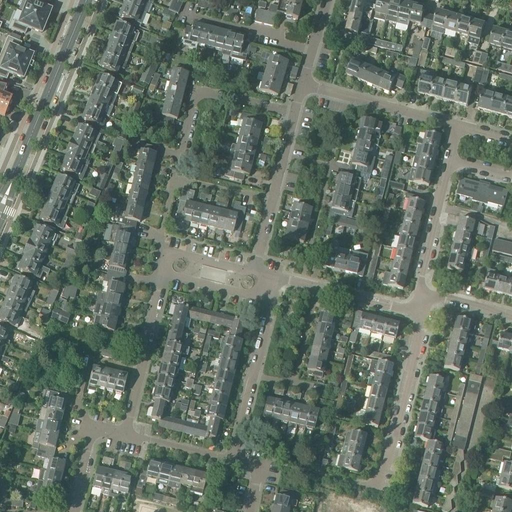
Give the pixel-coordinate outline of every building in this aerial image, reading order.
[(39,0),(24,0),(24,1),(28,3),(24,14),(48,23),(51,15),(50,15),(52,11),(38,5),(39,0)] [(126,0),(125,6),(142,13),(146,2),(139,0),(126,0)] [(223,0),(221,8),(224,9),(228,10),(230,0),(223,0)] [(385,23),(386,22),(391,0),(378,0),(376,12),(374,20),(385,23)] [(386,22),(397,25),(403,3),(391,0),(386,22)] [(164,9),(164,10),(175,14),(178,15),(182,5),(173,1),(168,11),(164,9)] [(276,13),(286,16),(285,18),(297,22),(301,6),(279,1),(278,8),(277,11),(276,13)] [(199,2),(197,9),(206,11),(207,5),(199,2)] [(374,20),(376,12),(366,10),(367,7),(354,3),(350,19),(373,25),(374,20)] [(414,6),(403,3),(397,25),(408,28),(409,23),(410,23),(414,6)] [(207,5),(206,11),(214,13),(216,7),(211,6),(207,5)] [(125,6),(123,10),(122,9),(119,10),(118,14),(119,17),(131,22),(130,24),(140,28),(145,15),(141,13),(142,13),(125,6)] [(267,13),(269,13),(270,14),(276,15),(276,13),(277,11),(278,8),(269,6),(267,13)] [(425,8),(414,6),(410,23),(421,26),(425,8)] [(224,10),(228,11),(227,16),(231,17),(233,11),(228,10),(224,9),(224,10)] [(162,15),(173,20),(175,14),(164,10),(162,15)] [(261,25),(264,12),(258,10),(255,23),(261,25)] [(267,13),(264,12),(261,25),(267,26),(270,14),(269,13),(267,13)] [(450,15),(438,12),(432,32),(444,35),(445,32),(450,15)] [(48,23),(24,14),(20,24),(15,22),(12,30),(26,35),(28,29),(42,34),(43,31),(44,31),(48,23)] [(273,28),(276,15),(270,14),(267,26),(273,28)] [(457,36),(462,19),(450,15),(445,32),(457,36)] [(350,19),(347,34),(359,37),(360,34),(370,37),(373,25),(350,19)] [(462,19),(457,36),(468,39),(473,22),(462,19)] [(165,22),(162,29),(168,31),(171,25),(165,22)] [(468,39),(467,44),(479,48),(480,42),(485,25),(473,22),(468,39)] [(138,33),(134,31),(117,25),(113,36),(130,42),(134,44),(138,33)] [(182,46),(187,47),(189,50),(195,51),(195,50),(196,50),(197,46),(202,27),(193,25),(192,30),(186,29),(183,41),(182,41),(182,45),(183,45),(182,46)] [(202,27),(197,46),(206,48),(210,30),(202,27)] [(214,50),(219,32),(210,30),(206,48),(214,50)] [(490,47),(489,48),(501,52),(506,33),(495,30),(490,47)] [(223,52),(227,34),(219,32),(214,50),(223,52)] [(511,34),(506,33),(501,52),(511,54),(511,34)] [(227,34),(223,52),(222,56),(230,58),(231,55),(236,36),(227,34)] [(130,42),(113,36),(109,47),(126,54),(126,53),(130,55),(134,44),(130,42)] [(230,59),(245,63),(249,44),(243,43),(245,38),(236,36),(231,55),(230,58),(230,59)] [(166,41),(158,38),(156,43),(164,46),(166,41)] [(5,46),(1,57),(6,59),(29,68),(33,60),(32,60),(33,56),(19,51),(22,44),(9,39),(5,46)] [(380,42),(367,39),(366,46),(380,49),(382,43),(380,42)] [(424,39),(423,44),(421,51),(428,53),(431,41),(424,39)] [(423,44),(417,42),(413,57),(419,59),(421,51),(423,44)] [(382,43),(380,49),(391,52),(393,45),(382,43)] [(393,45),(391,52),(402,54),(403,47),(393,45)] [(126,54),(109,47),(104,58),(126,66),(130,55),(126,53),(126,54)] [(422,52),(418,68),(424,69),(428,54),(422,52)] [(479,66),(482,54),(475,52),(472,64),(479,66)] [(482,54),(479,66),(485,68),(488,56),(482,54)] [(6,59),(1,57),(0,59),(0,77),(7,80),(10,74),(24,79),(25,76),(26,76),(29,68),(6,59)] [(126,66),(104,58),(100,68),(117,75),(120,69),(124,71),(126,66)] [(288,63),(269,58),(266,67),(285,72),(288,63)] [(452,67),(454,62),(441,58),(439,63),(452,67)] [(353,60),(346,75),(357,80),(364,65),(353,60)] [(143,73),(152,77),(157,65),(148,61),(143,73)] [(454,62),(452,67),(464,70),(466,65),(454,62)] [(364,65),(357,80),(368,85),(375,70),(364,65)] [(507,74),(509,67),(500,65),(498,72),(507,74)] [(285,72),(266,67),(264,75),(283,80),(285,72)] [(480,86),(484,70),(477,68),(473,84),(480,86)] [(375,70),(368,85),(379,89),(385,74),(375,70)] [(484,70),(480,86),(486,88),(490,72),(484,70)] [(188,75),(172,71),(170,82),(185,86),(188,75)] [(152,77),(143,73),(139,82),(148,86),(152,77)] [(395,78),(385,74),(379,89),(390,94),(393,87),(402,91),(407,79),(397,75),(395,78)] [(283,80),(264,75),(262,83),(280,89),(283,80)] [(423,76),(418,94),(430,98),(435,80),(423,76)] [(118,84),(101,77),(96,88),(117,97),(117,96),(121,86),(118,84)] [(443,101),(448,83),(435,80),(430,98),(443,101)] [(185,86),(170,82),(167,94),(183,98),(185,86)] [(13,97),(5,93),(9,85),(4,84),(0,83),(0,103),(9,108),(9,106),(11,105),(12,103),(11,101),(13,97)] [(259,92),(277,97),(280,89),(262,83),(259,92)] [(455,104),(460,86),(448,83),(443,101),(455,104)] [(131,92),(141,97),(144,91),(133,86),(131,92)] [(468,107),(472,89),(460,86),(455,104),(468,107)] [(113,107),(117,97),(96,88),(95,90),(94,89),(93,90),(92,92),(92,93),(93,94),(92,99),(113,107)] [(483,92),(479,110),(491,114),(496,96),(483,92)] [(183,98),(167,94),(164,105),(180,109),(183,98)] [(503,117),(508,99),(496,96),(491,114),(503,117)] [(113,107),(92,99),(87,109),(104,116),(108,106),(113,108),(113,107)] [(511,99),(508,99),(503,117),(511,119),(511,99)] [(0,116),(4,118),(6,114),(8,113),(9,110),(8,108),(9,108),(0,103),(0,116)] [(131,111),(129,110),(127,114),(136,117),(140,106),(133,104),(131,111)] [(161,116),(158,115),(156,122),(172,126),(174,120),(177,121),(180,109),(164,105),(161,116)] [(87,109),(82,120),(101,128),(103,127),(105,122),(104,119),(105,117),(104,116),(87,109)] [(240,121),(242,122),(240,130),(259,135),(262,126),(257,125),(257,123),(258,124),(259,119),(242,115),(240,121)] [(379,124),(363,120),(360,131),(376,135),(379,124)] [(100,136),(80,127),(75,138),(101,149),(103,145),(97,143),(100,136)] [(390,139),(397,141),(398,141),(401,129),(395,128),(394,133),(391,132),(391,133),(388,133),(388,134),(387,134),(387,138),(390,139)] [(402,142),(407,143),(408,143),(411,130),(405,129),(402,142)] [(259,135),(240,130),(238,139),(257,143),(259,135)] [(357,143),(373,147),(377,148),(380,136),(376,136),(376,135),(360,131),(357,143)] [(124,143),(127,136),(122,134),(119,141),(124,143)] [(423,142),(417,140),(416,145),(437,151),(441,138),(425,134),(423,142)] [(73,143),(71,142),(69,148),(91,157),(96,148),(101,150),(101,149),(75,138),(73,143)] [(257,143),(238,139),(236,147),(255,152),(257,143)] [(399,154),(401,154),(404,155),(407,143),(402,142),(399,154)] [(373,147),(357,143),(354,155),(370,159),(373,147)] [(136,151),(140,152),(137,162),(153,166),(156,155),(153,154),(155,148),(138,144),(136,151)] [(416,145),(422,147),(419,159),(434,162),(437,151),(416,145)] [(255,152),(236,147),(232,146),(230,154),(234,155),(253,160),(255,152)] [(66,159),(87,168),(91,157),(69,148),(66,154),(68,155),(66,159)] [(399,154),(396,153),(393,166),(398,167),(401,154),(399,154)] [(253,160),(234,155),(230,154),(228,163),(232,164),(251,168),(253,160)] [(350,166),(349,172),(352,173),(370,177),(372,170),(367,169),(370,159),(354,155),(351,166),(350,166)] [(107,164),(113,166),(113,167),(114,167),(116,161),(109,158),(107,164)] [(81,182),(87,168),(66,159),(61,170),(73,175),(72,178),(81,182)] [(434,162),(419,159),(416,171),(431,176),(434,162)] [(153,166),(137,162),(135,174),(151,178),(153,166)] [(232,164),(228,163),(224,178),(243,182),(244,176),(249,177),(251,168),(232,164)] [(107,164),(102,175),(108,177),(113,167),(113,166),(107,164)] [(121,170),(115,168),(110,181),(119,182),(116,176),(118,177),(121,170)] [(431,176),(416,171),(413,184),(428,188),(431,176)] [(352,191),(353,191),(357,192),(358,192),(361,181),(366,182),(369,181),(370,177),(352,173),(349,172),(347,178),(340,176),(338,183),(336,182),(335,187),(337,187),(352,191)] [(151,178),(135,174),(132,185),(148,189),(151,178)] [(102,175),(97,189),(103,191),(108,177),(102,175)] [(54,188),(71,195),(70,196),(75,198),(79,187),(75,185),(58,178),(54,188)] [(472,202),(476,203),(473,213),(477,214),(484,184),(479,182),(479,184),(460,179),(456,196),(472,200),(472,202)] [(379,188),(377,197),(382,198),(384,190),(386,181),(381,180),(379,188)] [(404,187),(389,183),(387,189),(402,193),(404,187)] [(484,184),(477,214),(480,215),(482,205),(487,206),(487,204),(503,209),(508,192),(490,187),(490,185),(484,184)] [(148,189),(132,185),(129,196),(145,200),(148,189)] [(194,193),(195,189),(190,187),(188,196),(182,194),(176,219),(182,220),(182,222),(190,224),(195,206),(191,205),(194,193)] [(334,199),(350,203),(355,204),(358,192),(357,192),(353,191),(352,191),(337,187),(334,199)] [(71,195),(54,188),(49,199),(66,207),(70,196),(71,195)] [(89,197),(98,200),(100,193),(92,190),(89,197)] [(404,200),(408,201),(405,213),(421,217),(424,204),(413,202),(414,197),(406,195),(404,200)] [(145,200),(129,196),(127,208),(143,212),(145,200)] [(385,209),(390,210),(393,197),(388,196),(385,209)] [(66,207),(49,199),(45,210),(66,219),(68,212),(70,208),(66,207)] [(331,210),(330,210),(329,214),(335,216),(336,211),(347,214),(350,203),(334,199),(331,210)] [(232,215),(229,214),(224,232),(233,234),(233,232),(240,234),(246,210),(240,208),(240,205),(235,203),(232,215)] [(212,210),(207,228),(215,230),(220,212),(221,206),(216,205),(215,211),(212,210)] [(195,206),(190,224),(199,226),(204,208),(195,206)] [(220,212),(215,230),(224,232),(229,214),(225,213),(227,207),(221,206),(220,212)] [(312,210),(294,206),(291,214),(310,219),(312,210)] [(117,225),(119,225),(119,226),(135,230),(137,223),(140,224),(143,212),(127,208),(125,213),(120,212),(117,225)] [(204,208),(199,226),(207,228),(212,210),(204,208)] [(390,210),(385,209),(382,221),(387,222),(390,210)] [(66,219),(45,210),(40,221),(57,228),(62,217),(66,219)] [(402,226),(418,230),(421,217),(405,213),(402,226)] [(310,219),(291,214),(289,223),(308,227),(310,219)] [(335,217),(333,226),(344,228),(346,220),(335,217)] [(355,231),(357,223),(346,220),(344,228),(355,231)] [(459,220),(456,233),(472,236),(476,237),(479,225),(475,224),(459,220)] [(387,222),(382,221),(379,233),(384,234),(387,222)] [(308,227),(289,223),(287,232),(305,236),(308,227)] [(108,244),(114,245),(130,248),(132,237),(133,238),(135,230),(119,226),(118,227),(112,226),(108,244)] [(399,238),(415,242),(418,230),(402,226),(399,238)] [(82,240),(86,232),(77,227),(73,236),(82,240)] [(495,229),(490,227),(487,240),(492,241),(495,229)] [(50,246),(53,247),(58,237),(54,236),(54,235),(37,228),(32,239),(50,246)] [(305,236),(287,232),(285,240),(303,244),(305,236)] [(384,234),(379,233),(376,245),(381,247),(384,234)] [(472,236),(456,233),(453,246),(474,251),(474,250),(469,248),(472,236)] [(396,250),(412,254),(415,242),(399,238),(396,250)] [(26,249),(45,257),(50,246),(32,239),(30,243),(29,243),(26,249)] [(72,249),(67,247),(65,253),(76,257),(82,242),(75,239),(72,249)] [(492,241),(487,240),(483,253),(488,254),(492,241)] [(495,240),(492,252),(498,254),(501,242),(495,240)] [(501,242),(498,254),(503,255),(506,243),(501,242)] [(511,244),(506,243),(503,255),(509,257),(511,244)] [(114,245),(111,256),(127,260),(130,248),(114,245)] [(381,247),(376,245),(373,257),(378,259),(381,247)] [(319,253),(325,255),(322,267),(333,270),(337,254),(339,248),(328,246),(327,250),(321,249),(319,253)] [(450,258),(466,261),(470,263),(474,251),(453,246),(450,258)] [(23,255),(25,256),(23,260),(41,267),(45,257),(26,249),(23,255)] [(393,262),(409,266),(412,254),(396,250),(393,262)] [(337,254),(333,270),(344,273),(349,257),(337,254)] [(107,267),(109,267),(107,274),(124,278),(125,272),(124,271),(127,260),(111,256),(111,257),(105,255),(103,262),(108,263),(107,267)] [(344,273),(356,276),(356,277),(362,278),(363,278),(366,262),(361,260),(349,257),(344,273)] [(378,259),(373,257),(370,270),(375,271),(378,259)] [(447,270),(463,274),(466,261),(450,258),(447,270)] [(19,271),(40,280),(43,273),(48,275),(50,271),(41,267),(23,260),(19,271)] [(390,275),(406,279),(409,266),(393,262),(390,275)] [(486,266),(483,266),(480,278),(485,279),(487,271),(489,266),(486,266)] [(375,271),(370,270),(367,282),(372,284),(375,271)] [(487,271),(485,279),(483,291),(495,294),(499,278),(495,277),(496,273),(487,271)] [(103,282),(101,293),(122,298),(125,287),(122,286),(124,278),(107,274),(106,277),(104,276),(103,282)] [(406,279),(390,275),(384,274),(381,286),(402,291),(406,279)] [(11,289),(28,296),(28,297),(33,299),(35,293),(30,292),(33,285),(16,278),(11,289)] [(499,278),(495,294),(507,297),(511,281),(499,278)] [(69,295),(72,288),(66,285),(64,292),(69,295)] [(28,296),(11,289),(11,290),(9,289),(7,295),(9,296),(7,299),(28,308),(30,304),(26,302),(28,297),(28,296)] [(100,293),(97,305),(103,306),(119,310),(119,309),(120,309),(121,306),(120,305),(122,298),(101,293),(100,293)] [(52,308),(56,300),(48,296),(44,304),(52,308)] [(28,308),(7,299),(3,310),(20,317),(22,311),(26,313),(28,308)] [(65,306),(59,304),(56,309),(62,312),(65,306)] [(103,306),(101,317),(117,321),(119,310),(103,306)] [(188,310),(186,310),(178,308),(174,327),(184,329),(186,319),(188,310)] [(188,310),(186,319),(209,325),(212,314),(188,308),(187,309),(186,309),(186,310),(188,310)] [(0,316),(0,322),(15,329),(15,328),(18,329),(22,318),(20,317),(3,310),(0,316)] [(50,320),(63,325),(67,315),(54,310),(50,320)] [(323,315),(321,314),(318,326),(334,330),(336,318),(329,316),(330,312),(324,310),(323,315)] [(48,317),(41,313),(38,320),(45,324),(48,317)] [(209,325),(210,325),(232,330),(234,322),(236,322),(237,321),(235,321),(236,320),(212,314),(209,325)] [(101,318),(96,316),(93,328),(114,333),(117,321),(101,317),(101,318)] [(349,344),(348,344),(348,346),(353,347),(354,345),(355,345),(356,337),(357,337),(358,331),(370,334),(374,319),(362,316),(359,325),(354,324),(349,344)] [(374,319),(370,334),(382,337),(386,322),(374,319)] [(456,319),(453,332),(469,336),(473,337),(476,324),(456,319)] [(229,339),(226,338),(225,339),(242,343),(239,342),(244,324),(236,322),(234,322),(232,330),(229,339)] [(395,340),(399,325),(386,322),(382,337),(395,340)] [(334,330),(318,326),(315,337),(331,341),(334,330)] [(492,328),(487,326),(484,339),(489,340),(492,328)] [(166,343),(167,344),(166,345),(183,348),(184,348),(187,336),(182,335),(184,329),(174,327),(172,334),(168,333),(166,343)] [(8,335),(0,331),(0,344),(7,348),(10,343),(6,341),(8,335)] [(39,337),(28,332),(25,338),(40,344),(43,335),(40,334),(39,337)] [(469,336),(453,332),(450,345),(465,348),(469,336)] [(511,337),(500,335),(497,350),(509,353),(511,340),(511,337)] [(331,341),(315,337),(313,348),(328,352),(331,341)] [(23,343),(32,347),(28,355),(34,357),(40,344),(25,338),(23,343)] [(242,343),(225,339),(222,351),(239,355),(242,343)] [(489,340),(484,339),(480,352),(485,354),(489,340)] [(183,348),(166,345),(164,355),(180,359),(183,348)] [(465,348),(450,345),(447,357),(462,361),(465,348)] [(328,352),(313,348),(310,360),(326,364),(328,352)] [(98,350),(96,356),(105,358),(106,352),(98,350)] [(220,361),(236,366),(239,355),(222,351),(220,361)] [(366,352),(364,357),(377,360),(378,355),(366,352)] [(114,354),(113,360),(122,362),(123,356),(114,354)] [(23,361),(32,364),(34,358),(25,355),(23,361)] [(180,359),(164,355),(161,367),(177,371),(180,359)] [(378,355),(377,360),(389,363),(391,358),(378,355)] [(345,368),(350,369),(354,357),(348,356),(345,368)] [(462,361),(447,357),(444,369),(459,373),(462,361)] [(326,364),(310,360),(307,372),(309,372),(308,376),(321,379),(322,375),(323,375),(326,364)] [(213,372),(217,373),(234,377),(236,366),(220,361),(219,363),(218,362),(216,368),(214,368),(213,372)] [(393,367),(377,363),(374,376),(390,380),(393,367)] [(177,371),(161,367),(158,379),(175,382),(177,371)] [(93,368),(88,386),(87,392),(96,394),(97,388),(102,370),(93,368)] [(342,381),(347,382),(350,369),(345,368),(342,381)] [(105,390),(110,372),(102,370),(97,388),(105,390)] [(114,392),(119,374),(110,372),(105,390),(114,392)] [(217,373),(214,384),(231,388),(234,377),(217,373)] [(123,395),(127,376),(119,374),(114,392),(123,395)] [(374,376),(373,380),(366,378),(364,386),(371,388),(387,392),(390,380),(374,376)] [(474,377),(470,376),(469,383),(480,386),(482,379),(479,378),(474,377)] [(445,382),(429,378),(426,391),(445,395),(442,394),(445,382)] [(16,385),(8,382),(5,388),(16,393),(22,380),(18,379),(16,385)] [(175,382),(158,379),(155,390),(172,394),(175,382)] [(338,383),(330,381),(329,388),(337,390),(338,383)] [(347,382),(342,381),(339,393),(344,395),(347,382)] [(466,395),(477,398),(480,386),(469,383),(466,395)] [(231,388),(214,384),(211,395),(228,399),(231,388)] [(465,386),(460,385),(457,398),(461,400),(465,386)] [(368,401),(384,405),(387,392),(371,388),(368,401)] [(172,394),(155,390),(153,400),(169,404),(172,394)] [(423,403),(438,407),(442,408),(445,395),(426,391),(423,403)] [(67,404),(68,397),(46,392),(42,409),(63,414),(66,403),(67,404)] [(19,393),(15,401),(21,404),(24,395),(19,393)] [(336,405),(341,407),(344,395),(339,393),(336,405)] [(228,399),(211,395),(209,407),(225,411),(228,399)] [(466,395),(465,397),(464,401),(476,404),(477,398),(466,395)] [(155,402),(151,419),(159,421),(161,422),(162,418),(171,421),(172,420),(162,417),(165,404),(169,405),(169,404),(153,400),(153,401),(155,402)] [(267,400),(263,418),(271,420),(275,402),(267,400)] [(365,413),(381,417),(384,405),(368,401),(365,413)] [(463,407),(474,410),(476,404),(464,401),(463,407)] [(280,422),(284,404),(275,402),(271,420),(280,422)] [(421,412),(420,415),(435,419),(439,420),(443,408),(442,408),(438,407),(423,403),(421,412)] [(280,422),(288,424),(293,406),(284,404),(280,422)] [(288,424),(287,429),(295,431),(297,426),(301,408),(293,406),(288,424)] [(225,411),(209,407),(206,418),(223,422),(225,411)] [(474,410),(463,407),(461,413),(473,416),(474,410)] [(306,428),(310,410),(301,408),(297,426),(306,428)] [(42,410),(41,409),(38,420),(60,425),(63,414),(42,409),(42,410)] [(314,430),(319,412),(310,410),(306,428),(314,430)] [(188,413),(194,415),(193,418),(199,419),(200,413),(194,411),(194,414),(188,412),(188,413)] [(381,417),(365,413),(362,425),(378,429),(381,417)] [(460,419),(471,422),(473,416),(461,413),(460,419)] [(435,419),(420,415),(417,427),(432,431),(435,419)] [(0,420),(0,430),(3,432),(8,419),(4,417),(3,418),(1,417),(0,420)] [(159,423),(158,428),(182,434),(185,423),(172,420),(171,421),(162,418),(161,422),(159,421),(158,423),(159,423)] [(206,439),(208,439),(208,438),(215,440),(220,422),(222,422),(223,422),(206,418),(210,419),(207,428),(197,426),(197,427),(207,429),(205,438),(206,439)] [(458,425),(470,428),(471,422),(460,419),(458,425)] [(38,422),(44,423),(42,433),(58,437),(60,425),(38,420),(38,422)] [(185,423),(182,434),(206,440),(206,439),(205,438),(207,429),(197,427),(197,426),(185,423)] [(457,431),(468,434),(470,428),(458,425),(457,431)] [(6,433),(14,435),(16,429),(8,426),(6,433)] [(414,440),(427,443),(429,444),(433,445),(434,443),(433,443),(436,432),(432,431),(417,427),(414,440)] [(358,435),(351,433),(349,432),(347,434),(345,443),(346,445),(348,446),(363,449),(366,437),(365,436),(366,431),(359,430),(358,435)] [(455,437),(467,440),(468,434),(457,431),(455,437)] [(31,450),(37,452),(37,451),(54,455),(55,449),(58,437),(42,433),(41,434),(35,432),(31,450)] [(444,447),(449,448),(452,436),(448,435),(444,447)] [(454,443),(465,446),(467,440),(455,437),(454,443)] [(429,444),(427,443),(424,456),(440,460),(443,447),(433,445),(429,444)] [(458,451),(463,452),(464,452),(465,446),(454,443),(452,449),(458,451)] [(348,446),(345,458),(360,462),(363,449),(348,446)] [(493,456),(503,458),(511,460),(511,455),(506,454),(506,452),(495,450),(494,456),(493,456)] [(49,461),(46,471),(46,472),(62,475),(65,464),(52,461),(54,455),(37,451),(37,452),(36,458),(49,461)] [(463,452),(458,451),(455,463),(460,465),(464,461),(463,452)] [(494,456),(487,454),(486,460),(501,464),(503,458),(493,456),(494,456)] [(440,460),(424,456),(421,469),(440,474),(441,473),(437,472),(440,460)] [(345,458),(342,470),(357,474),(360,462),(345,458)] [(141,472),(137,488),(137,489),(142,490),(143,487),(145,487),(147,478),(157,481),(161,465),(150,462),(147,474),(141,472)] [(460,465),(455,463),(452,476),(457,478),(457,477),(461,474),(460,465)] [(123,475),(120,488),(117,499),(126,501),(128,494),(130,495),(131,488),(129,487),(132,477),(128,476),(129,471),(130,471),(131,465),(125,464),(124,470),(123,475)] [(511,466),(503,464),(500,477),(511,479),(511,466)] [(157,481),(168,483),(172,468),(161,465),(157,481)] [(168,483),(167,489),(179,491),(180,486),(183,470),(172,468),(168,483)] [(97,469),(92,493),(100,495),(102,488),(106,471),(97,469)] [(437,485),(440,474),(421,469),(418,481),(437,485)] [(46,471),(41,470),(38,481),(60,486),(62,475),(46,472),(46,471)] [(189,488),(191,489),(195,473),(183,470),(180,486),(189,488)] [(106,471),(102,488),(100,495),(109,497),(111,488),(114,473),(106,471)] [(111,488),(109,497),(117,499),(120,488),(123,475),(114,473),(111,488)] [(191,489),(190,493),(202,496),(202,494),(207,495),(209,490),(204,489),(207,476),(195,473),(191,489)] [(452,476),(449,488),(454,489),(458,486),(457,478),(452,476)] [(511,479),(500,477),(497,488),(497,489),(511,492),(511,479)] [(38,481),(36,488),(33,500),(39,501),(38,508),(44,508),(47,497),(57,499),(60,486),(38,481)] [(416,488),(415,493),(430,496),(434,497),(437,485),(418,481),(416,488)] [(479,490),(494,494),(496,488),(480,484),(479,490)] [(449,488),(446,500),(451,502),(455,499),(454,489),(449,488)] [(494,494),(479,490),(477,496),(493,500),(494,494)] [(281,499),(276,497),(273,509),(284,511),(289,511),(292,501),(295,502),(296,496),(283,492),(281,499)] [(412,505),(427,509),(430,496),(415,493),(412,505)] [(446,500),(442,511),(449,511),(451,511),(451,502),(446,500)] [(492,511),(510,511),(511,506),(511,503),(495,500),(492,511)]
